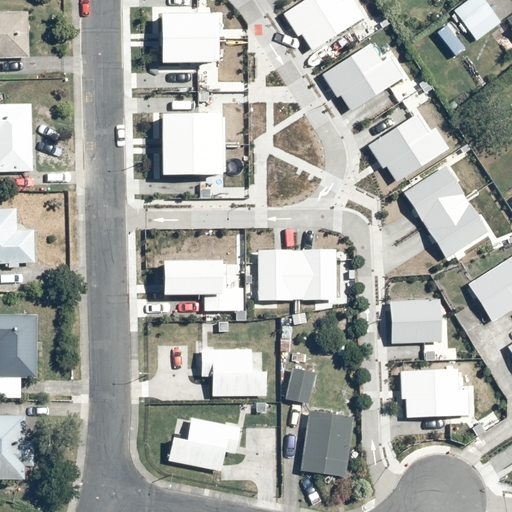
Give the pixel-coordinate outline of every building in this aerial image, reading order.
[(207,0),(239,18),(249,0),(207,0)] [(302,33),(312,51),(365,18),(353,0),(346,0),(345,1),(344,0),(304,0),(283,13),(297,36),(302,33)] [(470,0),(455,11),(477,40),(501,23),(484,0),(470,0)] [(0,11),(0,57),(29,57),(27,11),(0,11)] [(161,13),(161,62),(215,62),(215,13),(161,13)] [(340,95),(351,111),(404,77),(390,56),(383,61),(371,43),(323,74),(338,97),(340,95)] [(267,77),(267,66),(255,66),(255,91),(269,91),(270,77),(267,77)] [(31,105),(0,105),(0,172),(32,172),(31,105)] [(158,111),(160,180),(231,178),(229,110),(158,111)] [(387,167),(397,181),(448,148),(436,129),(429,133),(417,115),(368,147),(383,170),(387,167)] [(406,193),(448,260),(490,234),(449,166),(406,193)] [(19,268),(18,264),(35,263),(34,231),(17,231),(16,209),(0,209),(0,264),(9,264),(9,268),(19,268)] [(259,250),(259,301),(337,301),(337,250),(259,250)] [(511,255),(466,283),(490,322),(511,308),(511,343),(506,347),(511,356),(511,255)] [(204,296),(205,312),(243,311),(243,289),(227,289),(226,260),(162,261),(163,297),(204,296)] [(390,302),(392,344),(443,341),(440,299),(390,302)] [(0,377),(37,378),(37,316),(0,315),(0,377)] [(252,348),(197,347),(196,378),(210,378),(210,397),(264,397),(264,373),(252,373),(252,348)] [(406,399),(407,419),(469,415),(468,391),(460,391),(459,368),(401,371),(402,399),(406,399)] [(314,373),(288,369),(284,400),(309,404),(314,373)] [(350,415),(306,411),(300,472),(344,476),(350,415)] [(0,415),(0,480),(24,481),(25,466),(34,466),(34,441),(25,441),(26,416),(0,415)] [(241,426),(189,417),(187,427),(173,424),(167,462),(219,471),(223,451),(236,453),(241,426)]
